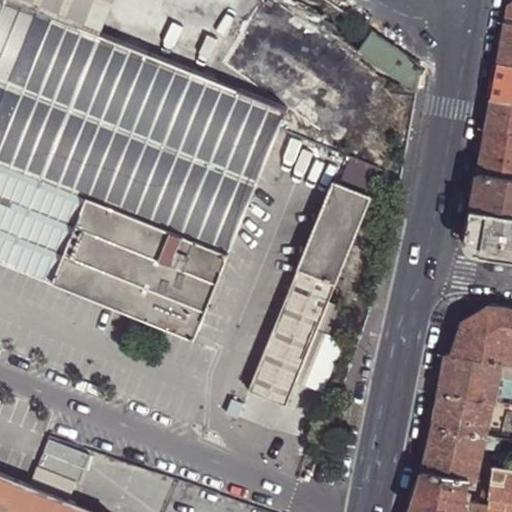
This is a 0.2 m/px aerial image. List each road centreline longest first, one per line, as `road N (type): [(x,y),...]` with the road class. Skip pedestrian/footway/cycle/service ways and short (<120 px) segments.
road 1 (tertiary): [(371,511),(422,266)]
road 2 (tertiary): [(422,266),(461,66)]
